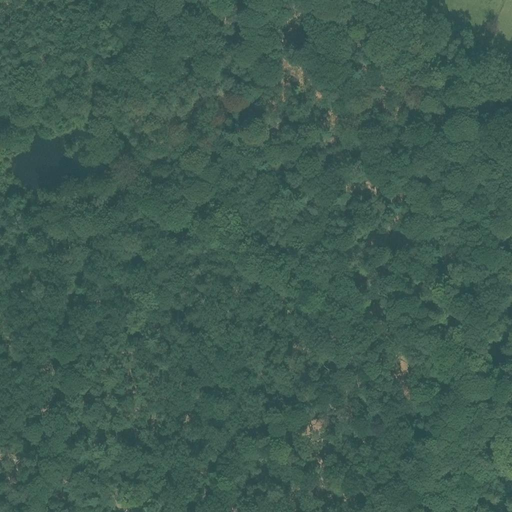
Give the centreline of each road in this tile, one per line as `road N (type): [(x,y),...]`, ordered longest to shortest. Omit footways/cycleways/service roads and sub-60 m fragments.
road 1 (track): [(475,377),(131,199)]
road 2 (track): [(400,511),(475,377),(511,280)]
road 3 (track): [(330,299),(206,508)]
road 4 (track): [(0,424),(215,511)]
